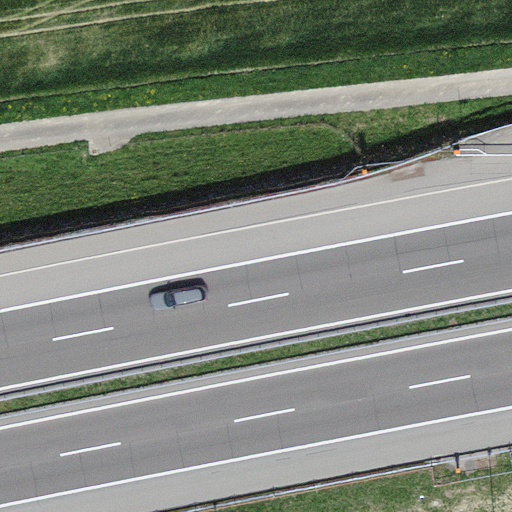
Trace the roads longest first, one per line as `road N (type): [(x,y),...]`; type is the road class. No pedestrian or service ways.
road 1 (motorway): [(0,467),(511,368)]
road 2 (motorway): [(511,251),(0,350)]
road 3 (track): [(0,138),(511,82)]
